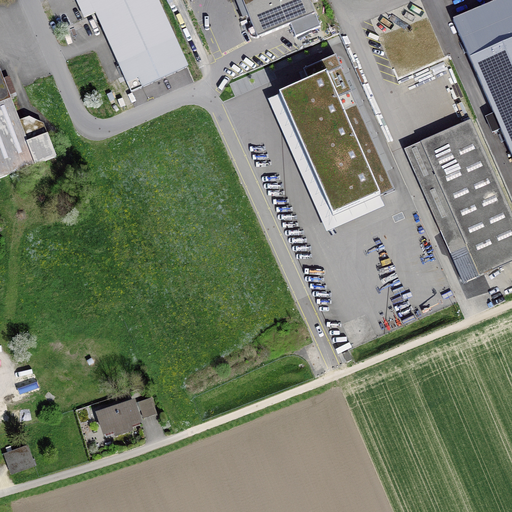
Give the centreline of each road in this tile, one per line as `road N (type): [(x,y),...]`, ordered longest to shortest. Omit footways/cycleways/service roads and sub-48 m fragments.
road 1 (track): [(469,320),(173,439)]
road 2 (unclassified): [(173,439),(0,495)]
